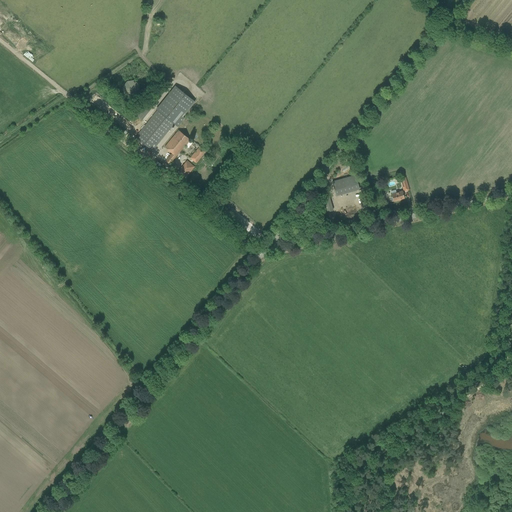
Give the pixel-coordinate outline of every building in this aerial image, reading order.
[(33,62),(36,57),(28,51),(24,56),(33,62)] [(133,80),(126,81),(122,87),(124,94),(129,97),(136,96),(140,91),(139,84),(133,80)] [(157,110),(139,133),(136,137),(152,151),(156,147),(174,124),(177,127),(184,118),(183,117),(195,102),(175,85),(156,109),(157,110)] [(134,114),(142,120),(157,101),(149,95),(134,114)] [(178,130),(168,143),(165,147),(172,153),(166,161),(169,164),(190,139),(178,130)] [(199,146),(190,158),(197,164),(206,152),(199,146)] [(187,161),(177,173),(174,177),(181,183),(195,167),(187,161)] [(336,196),(359,190),(355,175),(332,182),(336,196)] [(404,191),(409,190),(405,177),(400,179),(404,191)] [(390,191),(391,194),(393,201),(404,198),(402,191),(396,193),(395,190),(390,191)] [(319,198),(320,203),(323,213),(333,211),(329,196),(319,198)] [(65,268),(70,274),(86,259),(80,253),(65,268)]
